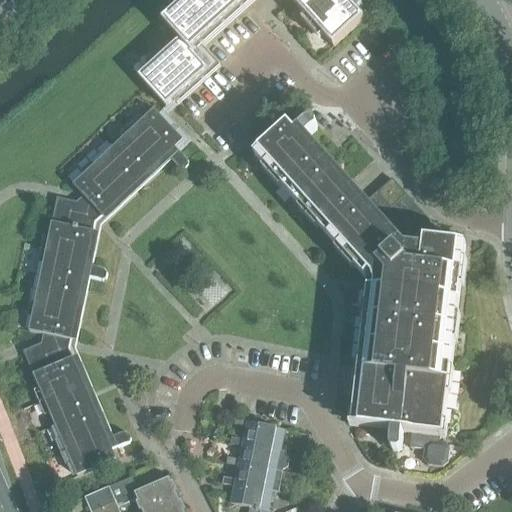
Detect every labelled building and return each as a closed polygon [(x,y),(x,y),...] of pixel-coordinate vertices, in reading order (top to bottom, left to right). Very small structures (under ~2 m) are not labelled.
[(291,0),(336,50),(367,22),(347,0),(190,0),(165,23),(182,42),(141,80),(169,111),(211,73),(194,54),(253,0),(291,0)] [(76,188),(104,219),(185,144),(156,113),(76,188)] [(302,133),(310,140),(318,132),(318,128),(315,125),(311,124),(302,133)] [(411,450),(426,452),(425,462),(430,468),(445,469),(451,464),(453,451),(448,445),(440,444),(464,249),(426,245),(429,227),(419,225),(411,216),(418,210),(394,183),(363,210),(290,129),(258,157),(369,280),(373,276),(376,279),(379,288),(379,293),(372,293),(356,429),(412,436),(411,450)] [(174,164),(182,172),(187,173),(190,170),(191,165),(182,156),(174,164)] [(30,335),(71,344),(97,225),(80,206),(59,201),(30,335)] [(91,282),(103,284),(107,282),(109,277),(106,273),(94,271),(91,282)] [(25,355),(79,479),(118,462),(70,353),(43,347),(25,355)] [(248,429),(245,442),(245,446),(282,453),(282,452),(286,432),(249,425),(249,422),(236,419),(234,426),(248,429)] [(115,440),(119,450),(131,446),(133,442),(131,437),(126,436),(115,440)] [(394,453),(400,454),(403,451),(404,440),(393,439),(392,450),(394,453)] [(244,449),(241,462),(241,465),(284,473),(285,471),(289,469),(291,460),(287,456),(288,454),(282,452),(282,453),(245,446),(245,442),(232,440),(231,446),(244,449)] [(240,469),(238,482),(237,485),(274,493),(280,494),(284,473),(241,465),(241,462),(228,460),(227,466),(240,469)] [(270,511),(274,493),(237,485),(238,482),(225,479),(223,486),(236,489),(233,506),(252,510),(251,511),(270,511)] [(98,511),(120,511),(119,510),(141,501),(145,511),(150,511),(180,499),(173,484),(174,483),(173,480),(116,504),(98,511)] [(98,511),(116,504),(110,489),(86,499),(91,511),(98,511)] [(185,511),(180,499),(150,511),(185,511)]
